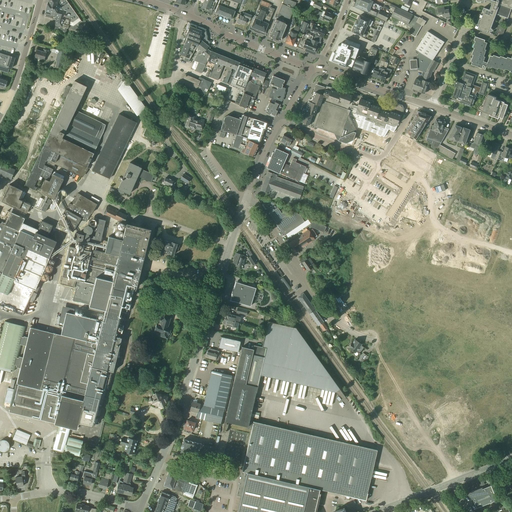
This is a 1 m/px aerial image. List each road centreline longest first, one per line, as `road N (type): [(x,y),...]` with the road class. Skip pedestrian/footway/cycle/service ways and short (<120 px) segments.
road 1 (residential): [(139,509),(179,414),(242,208)]
road 2 (residential): [(281,119),(380,160),(413,100)]
road 3 (secondary): [(377,511),(511,455)]
road 4 (tertiary): [(314,68),(188,16)]
road 5 (residential): [(139,509),(62,491),(12,498)]
